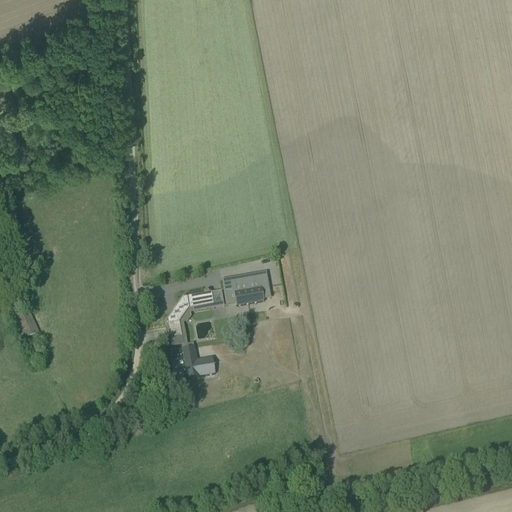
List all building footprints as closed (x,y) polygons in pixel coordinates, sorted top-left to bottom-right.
[(28,66),(26,61),(24,56),(5,64),(8,73),(17,70),(16,65),(20,63),(22,68),(28,66)] [(51,92),(48,83),(45,84),(44,85),(43,84),(41,85),(42,89),(44,88),(45,91),(43,92),(44,95),(51,92)] [(263,303),(261,289),(233,294),(236,308),(263,303)] [(213,306),(211,294),(185,298),(185,300),(182,300),(182,299),(166,322),(168,322),(168,324),(167,325),(169,340),(181,338),(179,323),(178,323),(187,310),(213,306)] [(14,322),(22,341),(38,335),(30,316),(14,322)]
